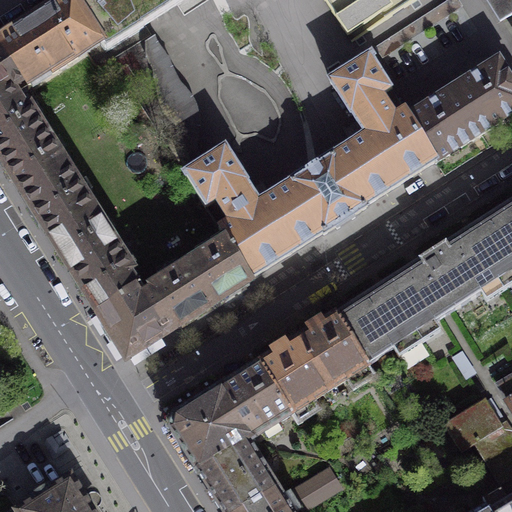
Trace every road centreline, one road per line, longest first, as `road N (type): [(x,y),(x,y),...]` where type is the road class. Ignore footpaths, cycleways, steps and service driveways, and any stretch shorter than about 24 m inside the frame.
road 1 (residential): [(115,418),(511,162)]
road 2 (residential): [(0,240),(115,418)]
